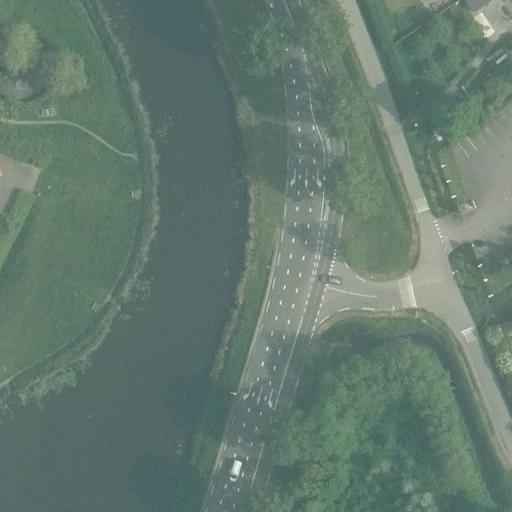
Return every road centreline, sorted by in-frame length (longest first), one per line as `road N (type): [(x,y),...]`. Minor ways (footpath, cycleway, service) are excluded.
road 1 (unclassified): [(446,280),(343,0)]
road 2 (secondary): [(318,287),(338,198),(338,144),(292,0)]
road 3 (secondary): [(270,0),(293,61),(301,122),(305,170),(294,281)]
road 4 (secondary): [(294,281),(225,511)]
road 5 (secondary): [(253,511),(318,287)]
road 6 (unclassified): [(511,436),(446,280)]
road 7 (unclassified): [(318,287),(380,298),(446,280)]
